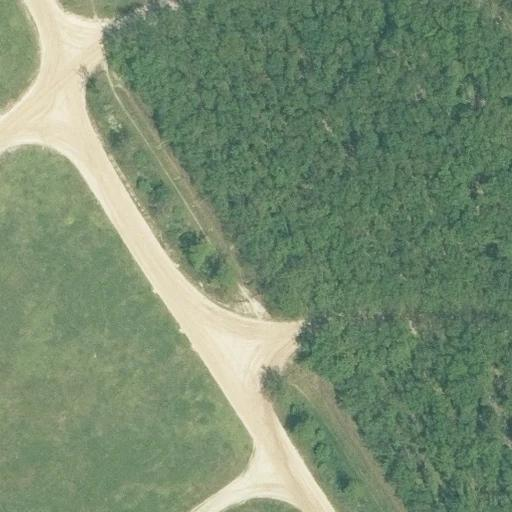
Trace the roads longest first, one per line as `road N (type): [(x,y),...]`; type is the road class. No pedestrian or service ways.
road 1 (track): [(207,511),(283,461),(56,97)]
road 2 (track): [(511,331),(325,328),(227,369)]
road 3 (track): [(0,138),(56,97),(68,61),(177,0)]
